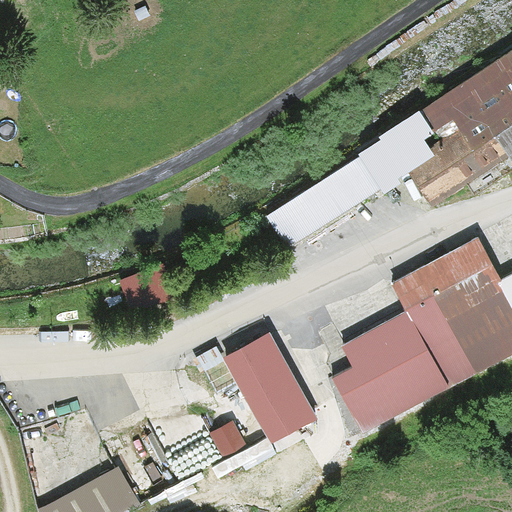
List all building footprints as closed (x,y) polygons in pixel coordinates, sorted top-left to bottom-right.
[(511,179),(511,55),(271,217),(291,252),(406,177),(437,205),(511,179)] [(479,239),(395,285),(409,312),(345,346),(358,369),(337,381),(367,437),(511,358),(511,299),(503,283),(479,239)] [(511,278),(503,283),(511,299),(511,278)] [(267,323),(220,348),(269,439),(316,414),(267,323)] [(225,450),(248,437),(234,413),(211,427),(225,450)]
